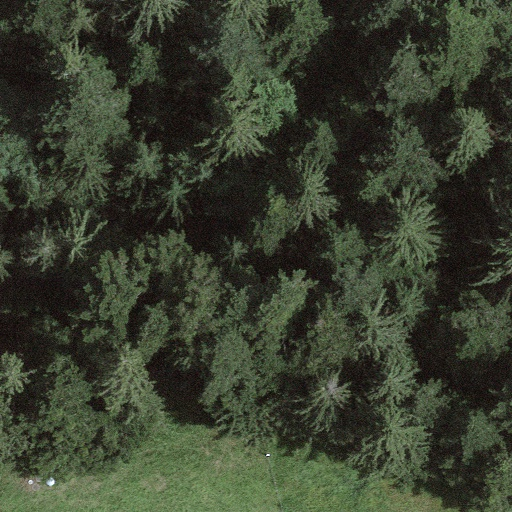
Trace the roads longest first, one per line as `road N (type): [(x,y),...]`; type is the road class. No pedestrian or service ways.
road 1 (unclassified): [(511,72),(431,42),(265,0)]
road 2 (track): [(511,508),(336,446)]
